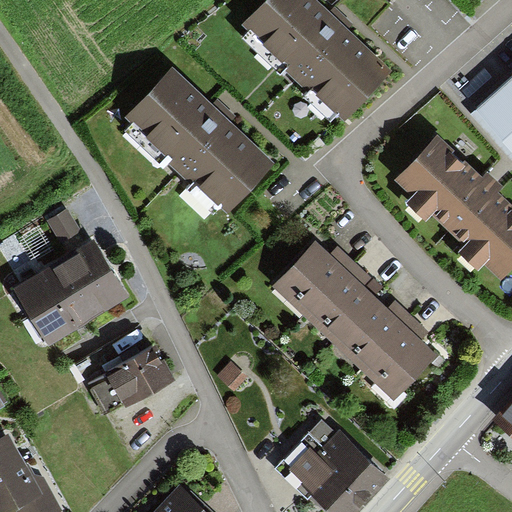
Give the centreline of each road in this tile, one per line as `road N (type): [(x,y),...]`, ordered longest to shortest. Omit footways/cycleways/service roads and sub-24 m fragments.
road 1 (residential): [(511,8),(342,156),(346,178),(511,351)]
road 2 (unclassified): [(189,354),(101,178),(0,33)]
road 3 (residential): [(218,424),(175,442),(108,511)]
